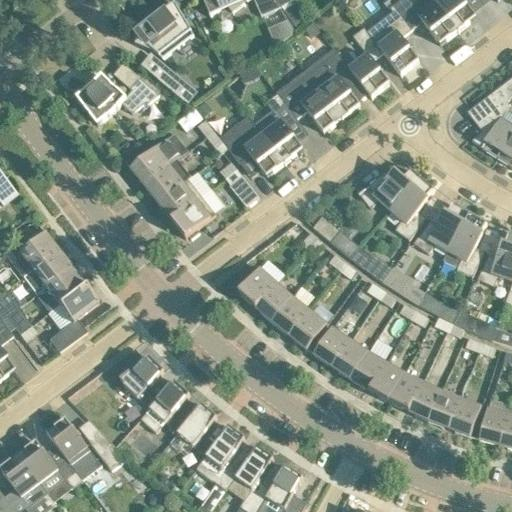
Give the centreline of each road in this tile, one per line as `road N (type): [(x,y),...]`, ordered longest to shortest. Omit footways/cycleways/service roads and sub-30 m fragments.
road 1 (residential): [(167,300),(401,118)]
road 2 (unclassified): [(167,300),(0,90)]
road 3 (unclassified): [(358,452),(262,391),(167,300)]
road 4 (residential): [(0,427),(167,300)]
road 5 (unclassified): [(511,505),(358,452)]
road 6 (residential): [(511,204),(466,177),(401,118)]
road 7 (residential): [(401,118),(511,33)]
